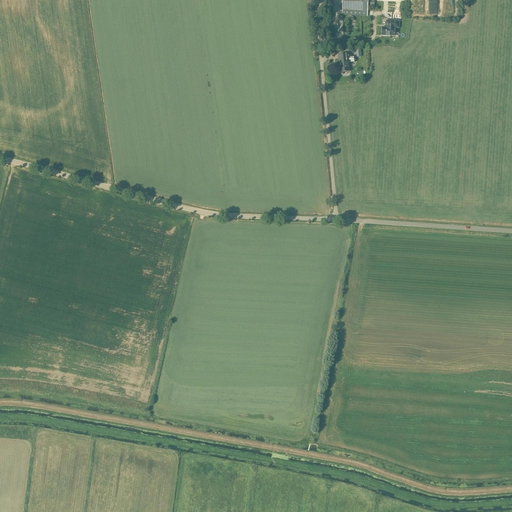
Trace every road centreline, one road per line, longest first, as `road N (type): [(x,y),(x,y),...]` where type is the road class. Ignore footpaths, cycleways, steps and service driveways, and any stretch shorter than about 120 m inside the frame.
road 1 (tertiary): [(337,220),(211,214),(0,159)]
road 2 (track): [(0,402),(326,457)]
road 3 (track): [(270,459),(0,416)]
road 4 (unclassified): [(337,220),(316,0)]
road 5 (tertiary): [(511,231),(337,220)]
